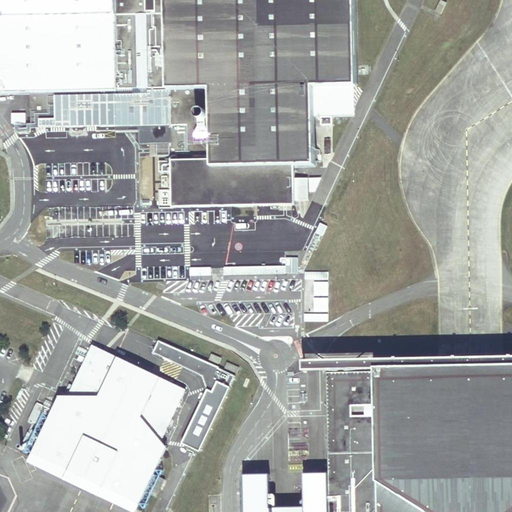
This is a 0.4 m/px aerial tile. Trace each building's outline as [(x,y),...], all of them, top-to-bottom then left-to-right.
[(0,0),(0,93),(32,93),(32,129),(118,127),(117,118),(113,0),(0,0)] [(113,0),(117,118),(139,117),(139,127),(172,126),(173,190),(160,190),(161,206),(173,206),(173,209),(294,206),(294,165),(315,166),(315,163),(315,87),(357,86),(355,0),(113,0)] [(286,274),(286,267),(254,267),(225,268),(225,275),(286,274)] [(168,358),(173,347),(161,342),(156,353),(168,358)] [(161,441),(185,390),(92,346),(86,359),(81,357),(80,361),(84,363),(68,397),(59,398),(33,454),(37,456),(139,505),(166,448),(161,441)] [(511,511),(511,358),(502,358),(502,361),(440,362),(440,365),(378,366),(378,368),(375,368),(375,371),(326,372),(328,474),(304,474),(305,507),(271,508),(270,475),(243,475),(244,511),(511,511)] [(198,452),(223,400),(205,392),(180,443),(198,452)]
